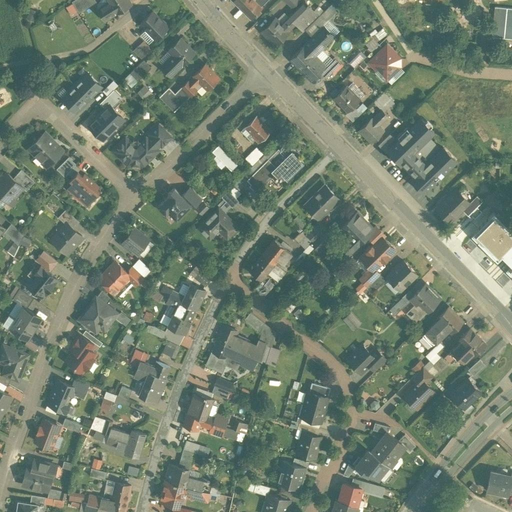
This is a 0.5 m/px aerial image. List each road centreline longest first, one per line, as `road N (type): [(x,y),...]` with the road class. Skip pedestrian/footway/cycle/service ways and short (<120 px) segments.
road 1 (residential): [(132,200),(68,304),(0,487)]
road 2 (residential): [(228,279),(333,363),(345,385),(352,413),(310,511)]
road 3 (residential): [(228,279),(174,403),(143,511)]
road 4 (tertiary): [(511,326),(340,148)]
road 5 (residential): [(264,72),(132,200)]
road 6 (residential): [(132,200),(51,118),(22,120),(0,143)]
road 7 (residential): [(340,148),(257,234),(228,279)]
road 8 (residential): [(151,0),(93,47),(0,68)]
road 9 (tertiary): [(414,511),(511,401)]
